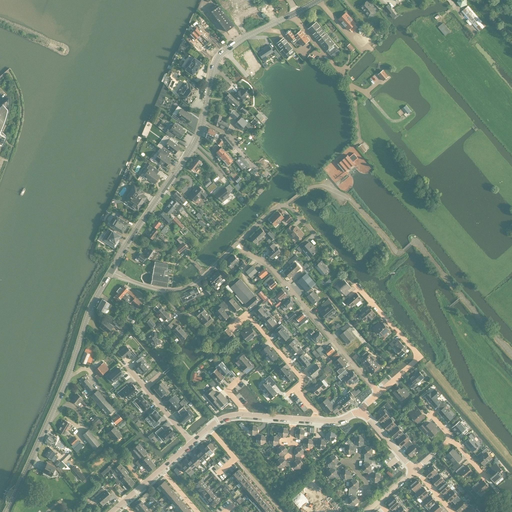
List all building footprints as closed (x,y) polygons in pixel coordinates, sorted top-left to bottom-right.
[(370,1),(368,2),(367,1),(361,7),(366,13),(366,14),(367,15),(368,15),(368,16),(375,10),(372,6),(373,5),(370,1)] [(394,12),(387,5),(384,8),(391,15),(394,12)] [(226,32),(234,26),(219,6),(211,12),(226,32)] [(468,6),(462,11),(461,11),(479,32),(486,26),(468,6)] [(356,23),(346,13),(339,20),(348,30),(349,29),(352,32),(357,28),(354,25),(356,23)] [(316,22),(308,29),(326,50),(330,54),(338,48),(334,44),(316,23),(316,22)] [(450,32),(443,23),(438,27),(445,36),(450,32)] [(378,32),(373,26),(368,29),(374,36),(378,32)] [(195,40),(202,34),(196,28),(189,34),(195,40)] [(286,34),(291,41),(295,37),(290,31),(286,34)] [(309,40),(301,31),(295,36),(303,45),(309,40)] [(293,50),(284,38),(277,44),(283,51),(281,52),(288,60),(291,57),(288,54),(293,50)] [(182,42),(178,51),(183,53),(188,44),(182,42)] [(495,49),(495,50),(496,51),(496,52),(497,53),(498,54),(499,55),(500,55),(501,55),(502,55),(503,54),(504,54),(505,53),(506,52),(506,51),(506,50),(507,49),(507,48),(506,48),(506,47),(506,46),(505,45),(504,44),(503,44),(502,43),(501,43),(500,43),(499,44),(498,44),(497,44),(497,45),(496,46),(496,47),(495,48),(495,49)] [(266,56),(273,52),(269,45),(264,48),(265,49),(261,52),(263,53),(260,55),(264,61),(267,59),(266,56)] [(198,67),(201,63),(194,58),(191,62),(189,60),(185,64),(188,66),(185,70),(192,75),(195,71),(196,71),(199,67),(198,67)] [(173,65),(171,71),(177,73),(179,68),(173,65)] [(379,74),(381,76),(381,78),(383,81),(388,76),(383,70),(379,74)] [(249,75),(246,78),(251,84),(254,81),(254,82),(258,79),(254,75),(251,78),(249,75)] [(183,81),(175,92),(178,94),(181,96),(180,97),(188,102),(197,90),(195,89),(197,86),(192,82),(190,85),(189,85),(189,86),(186,84),(183,81)] [(245,97),(248,94),(244,89),(240,92),(239,91),(234,95),(240,102),(246,98),(245,97)] [(234,98),(228,93),(224,91),(223,93),(227,95),(225,98),(230,103),(234,98)] [(7,114),(8,112),(8,110),(9,107),(9,105),(9,102),(10,100),(10,98),(10,96),(7,98),(5,100),(0,103),(0,151),(1,146),(2,144),(4,142),(5,140),(6,138),(7,136),(5,134),(3,132),(1,131),(2,128),(3,126),(4,124),(5,121),(6,119),(6,117),(7,114)] [(235,108),(240,103),(234,98),(230,103),(235,108)] [(187,124),(192,116),(181,109),(176,116),(173,114),(171,117),(181,124),(183,121),(187,124)] [(235,119),(238,115),(233,110),(229,114),(235,119)] [(221,119),(221,116),(216,114),(213,124),(217,126),(218,121),(220,122),(221,119)] [(238,126),(243,120),(240,116),(234,122),(238,126)] [(254,125),(258,120),(255,117),(250,122),(254,125)] [(222,120),(221,119),(220,122),(218,121),(217,126),(218,126),(227,130),(229,124),(222,121),(222,120)] [(241,129),(247,123),(243,120),(238,126),(241,129)] [(180,138),(185,131),(174,123),(174,124),(173,124),(172,124),(171,124),(170,124),(170,125),(169,126),(169,127),(169,128),(169,129),(170,130),(167,134),(174,138),(176,135),(180,138)] [(215,133),(216,131),(208,128),(207,133),(214,136),(217,137),(218,134),(215,133)] [(217,137),(214,136),(207,133),(205,138),(212,141),(213,139),(217,140),(217,137)] [(231,150),(235,146),(225,135),(221,139),(231,150)] [(178,142),(171,137),(162,149),(169,154),(171,151),(175,154),(180,147),(176,144),(178,142)] [(217,158),(225,151),(221,147),(216,153),(217,154),(215,156),(217,158)] [(168,154),(162,150),(160,148),(158,151),(160,153),(155,160),(165,167),(171,160),(166,157),(168,154)] [(223,161),(229,156),(225,151),(217,158),(219,161),(221,159),(223,161)] [(353,162),(358,158),(354,153),(349,157),(348,155),(337,163),(345,173),(355,164),(353,162)] [(227,165),(233,160),(229,156),(223,161),(224,162),(222,164),(224,166),(226,164),(227,165)] [(246,168),(250,166),(241,156),(238,159),(246,168)] [(198,166),(201,162),(196,158),(193,162),(198,166)] [(241,170),(243,169),(236,160),(234,162),(241,170)] [(194,172),(198,166),(193,162),(189,168),(194,172)] [(149,169),(144,176),(154,184),(160,177),(155,174),(158,170),(156,169),(149,164),(149,165),(147,168),(149,169)] [(210,184),(207,180),(206,179),(202,183),(206,188),(206,187),(206,188),(209,186),(208,185),(210,184)] [(217,187),(213,183),(206,189),(209,192),(212,190),(212,191),(217,187)] [(137,187),(134,185),(131,189),(132,190),(128,196),(125,200),(134,206),(133,207),(137,209),(137,208),(143,201),(141,200),(144,196),(141,194),(142,192),(136,188),(137,187)] [(229,196),(228,195),(229,193),(229,192),(231,191),(227,186),(225,188),(224,187),(215,195),(220,201),(221,200),(222,202),(229,196)] [(204,193),(204,192),(198,187),(193,192),(188,196),(195,203),(200,197),(203,199),(206,195),(204,193)] [(182,204),(186,200),(177,191),(173,195),(182,204)] [(179,204),(173,199),(170,203),(175,208),(178,211),(182,206),(179,204)] [(173,210),(175,208),(170,203),(164,209),(170,214),(171,212),(174,214),(175,212),(173,210)] [(172,222),(170,220),(163,212),(158,216),(165,224),(166,224),(167,226),(172,222)] [(275,226),(284,218),(278,212),(270,220),(271,221),(270,222),(273,225),(274,224),(275,226)] [(291,218),(293,216),(290,213),(288,215),(284,220),(288,223),(292,219),(291,218)] [(125,222),(127,219),(120,215),(118,218),(116,216),(115,219),(113,218),(110,222),(112,223),(110,226),(113,227),(112,228),(117,231),(116,231),(117,230),(122,233),(127,223),(125,222)] [(184,227),(175,218),(174,217),(171,220),(180,230),(184,227)] [(161,228),(163,225),(156,220),(152,225),(156,229),(158,226),(161,228)] [(160,232),(164,235),(169,230),(165,226),(160,232)] [(296,227),(293,229),(291,226),(286,230),(289,233),(290,232),(297,240),(303,235),(303,233),(302,232),(300,232),(296,227)] [(115,243),(120,236),(109,229),(102,240),(114,248),(117,244),(115,243)] [(155,235),(157,232),(154,229),(148,236),(152,239),(152,238),(154,240),(156,238),(157,237),(156,236),(157,236),(155,235)] [(263,236),(266,233),(261,229),(251,239),(256,243),(259,240),(261,242),(264,238),(263,236)] [(270,231),(266,235),(271,240),(271,241),(272,240),(275,237),(270,232),(270,231)] [(180,253),(187,247),(183,242),(182,243),(176,249),(178,251),(180,253)] [(310,257),(317,251),(309,242),(304,246),(302,244),(297,248),(300,252),(303,249),(310,257)] [(277,247),(276,247),(273,244),(268,248),(271,252),(268,254),(273,259),(281,252),(277,247)] [(157,253),(155,252),(150,249),(145,256),(150,259),(152,261),(157,253)] [(143,263),(147,258),(139,252),(135,257),(143,263)] [(239,261),(239,260),(234,255),(226,263),(231,268),(236,264),(237,265),(241,270),(247,264),(242,260),(240,262),(239,261)] [(324,276),(330,271),(322,261),(316,266),(324,276)] [(166,268),(167,264),(155,262),(151,284),(166,287),(169,273),(170,273),(171,269),(166,268)] [(289,278),(300,268),(295,263),(284,273),(289,278)] [(253,275),(257,271),(253,266),(246,272),(251,277),(253,275)] [(258,281),(268,273),(263,268),(257,274),(259,276),(256,278),(258,281)] [(224,279),(227,276),(222,271),(219,274),(217,271),(209,279),(214,284),(212,286),(216,290),(219,287),(217,285),(223,278),(224,279)] [(311,288),(316,284),(307,273),(298,281),(307,291),(311,288)] [(273,279),(270,276),(265,281),(269,285),(266,287),(269,291),(277,284),(273,279)] [(343,278),(341,281),(339,278),(334,282),(332,284),(334,287),(336,285),(337,284),(342,289),(341,290),(346,295),(350,292),(348,290),(351,287),(343,278)] [(245,303),(254,295),(240,279),(231,287),(237,294),(235,296),(242,304),(244,302),(245,303)] [(135,298),(136,296),(123,286),(116,295),(121,299),(122,297),(129,304),(130,302),(137,308),(142,303),(135,298)] [(197,297),(201,296),(197,287),(183,294),(183,293),(179,295),(182,300),(185,299),(186,301),(196,296),(197,297)] [(313,304),(320,299),(311,288),(307,291),(309,294),(307,297),(313,304)] [(280,300),(286,295),(282,290),(279,293),(278,292),(276,294),(276,295),(274,297),(277,300),(279,299),(280,300)] [(360,301),(361,299),(356,293),(350,299),(348,297),(343,301),(346,305),(348,302),(352,307),(356,304),(357,306),(359,306),(361,304),(361,302),(360,301)] [(250,308),(259,300),(256,297),(247,305),(250,308)] [(234,312),(240,307),(233,298),(227,303),(225,300),(222,303),(226,308),(229,306),(234,312)] [(104,312),(109,303),(102,299),(97,308),(104,312)] [(290,306),(294,303),(290,299),(284,304),(284,303),(281,305),(285,309),(287,307),(288,308),(290,311),(292,309),(290,306)] [(331,304),(332,303),(329,299),(323,303),(326,308),(321,312),(326,319),(330,316),(331,317),(334,314),(333,313),(337,311),(331,304)] [(224,310),(226,308),(222,303),(219,305),(221,307),(216,312),(224,321),(229,317),(224,310)] [(161,307),(161,308),(158,304),(155,306),(159,310),(156,312),(160,316),(165,312),(161,307)] [(255,313),(254,313),(257,317),(258,316),(260,318),(262,316),(265,319),(270,314),(267,311),(266,312),(262,306),(255,312),(255,313)] [(206,326),(214,320),(203,307),(195,313),(206,326)] [(376,315),(374,313),(369,307),(362,313),(360,311),(354,317),(356,319),(360,315),(365,321),(367,320),(369,321),(376,315)] [(169,316),(165,312),(160,316),(161,317),(159,319),(161,320),(162,321),(163,320),(164,321),(167,318),(169,321),(171,319),(169,316)] [(307,320),(307,319),(302,313),(294,320),(293,318),(291,319),(291,320),(289,321),(289,322),(291,324),(294,321),(295,323),(298,320),(301,324),(305,322),(306,323),(308,321),(307,320)] [(272,318),(273,317),(272,317),(271,314),(270,314),(265,319),(266,321),(264,323),(269,329),(276,323),(272,318)] [(151,328),(155,325),(150,319),(146,322),(151,328)] [(114,321),(111,324),(105,320),(100,327),(107,333),(113,327),(112,326),(113,325),(118,330),(121,327),(114,321)] [(347,330),(351,326),(348,323),(341,329),(344,332),(340,335),(347,344),(354,339),(347,330)] [(383,323),(381,325),(379,323),(373,328),(378,334),(380,332),(385,337),(391,332),(383,323)] [(182,341),(187,336),(178,325),(172,330),(182,341)] [(287,331),(282,325),(275,330),(277,333),(276,334),(283,343),(290,337),(286,332),(287,331)] [(251,328),(249,330),(247,327),(241,333),(245,337),(247,336),(250,339),(256,334),(251,328)] [(228,338),(232,334),(227,328),(223,332),(228,338)] [(156,338),(158,336),(154,332),(152,334),(152,333),(146,338),(152,344),(152,345),(153,346),(154,347),(160,342),(156,338)] [(322,336),(319,332),(311,338),(316,344),(318,343),(317,341),(322,336)] [(295,345),(298,342),(295,339),(287,346),(294,354),(296,352),(298,354),(303,350),(300,347),(298,348),(295,345)] [(398,340),(396,342),(394,340),(390,344),(392,346),(393,346),(398,352),(397,352),(402,357),(406,353),(404,351),(407,349),(398,340)] [(125,343),(117,350),(124,358),(126,356),(127,358),(128,357),(131,359),(136,355),(125,343)] [(320,353),(324,349),(326,347),(322,343),(319,345),(320,346),(316,350),(319,354),(320,353)] [(269,349),(270,348),(268,345),(261,352),(265,357),(267,356),(272,362),(278,357),(273,350),(271,352),(269,349)] [(91,351),(93,348),(88,346),(87,349),(86,349),(80,361),(85,363),(86,361),(90,362),(93,356),(92,355),(94,352),(91,351)] [(329,355),(335,350),(331,346),(326,351),(324,349),(320,353),(321,356),(324,353),(326,356),(328,355),(329,355)] [(304,355),(305,354),(303,350),(298,354),(300,357),(297,359),(304,367),(310,362),(304,355)] [(370,354),(369,354),(367,352),(362,356),(364,359),(362,361),(365,365),(364,366),(366,368),(376,359),(374,357),(373,357),(370,354)] [(246,373),(254,367),(244,354),(237,360),(237,361),(235,362),(239,367),(241,366),(246,373)] [(343,367),(346,364),(340,357),(335,361),(341,368),(337,371),(340,374),(345,370),(343,367)] [(377,362),(378,362),(376,359),(366,368),(368,370),(369,370),(372,374),(375,371),(377,374),(382,369),(380,367),(381,366),(377,362)] [(143,360),(135,366),(142,376),(149,370),(148,368),(149,367),(143,360)] [(230,370),(222,362),(216,367),(217,369),(217,368),(224,376),(226,374),(228,377),(230,374),(233,377),(235,375),(230,370)] [(106,372),(109,370),(103,363),(100,365),(94,371),(97,374),(94,377),(97,380),(100,377),(99,376),(105,371),(106,372)] [(118,364),(103,377),(109,384),(111,382),(114,385),(127,374),(118,364)] [(314,378),(322,371),(317,364),(308,371),(314,378)] [(289,369),(287,371),(283,367),(277,371),(282,377),(281,378),(284,380),(286,378),(289,381),(295,376),(289,369)] [(224,376),(217,368),(217,369),(211,374),(215,378),(214,379),(219,385),(221,382),(221,381),(225,377),(224,376)] [(345,370),(337,376),(341,381),(344,378),(349,385),(353,381),(355,384),(359,380),(357,378),(358,377),(352,371),(347,375),(344,371),(345,370)] [(424,379),(425,378),(419,370),(409,378),(412,381),(409,383),(413,388),(418,385),(417,383),(423,378),(424,379)] [(193,373),(192,380),(198,381),(201,381),(202,378),(198,377),(196,377),(196,373),(193,373)] [(327,376),(324,373),(319,378),(321,380),(312,388),(317,395),(327,387),(322,381),(327,376)] [(272,387),(276,383),(270,376),(265,379),(267,381),(260,387),(271,399),(277,393),(272,387)] [(90,392),(94,388),(85,379),(82,382),(90,392)] [(161,379),(151,388),(163,402),(173,393),(173,392),(171,390),(161,379)] [(126,384),(117,393),(122,398),(125,396),(128,400),(138,391),(132,384),(129,387),(126,384)] [(403,387),(401,389),(399,387),(393,392),(399,399),(402,396),(404,398),(409,394),(403,387)] [(228,401),(221,392),(218,395),(211,388),(204,394),(218,410),(228,401)] [(437,398),(440,395),(435,389),(425,397),(435,408),(437,406),(439,408),(444,404),(441,401),(441,402),(437,398)] [(107,415),(114,409),(97,390),(91,396),(107,415)] [(352,398),(354,396),(349,390),(347,392),(347,393),(343,397),(350,404),(354,400),(352,398)] [(81,400),(82,398),(77,394),(72,400),(77,405),(80,402),(81,403),(82,404),(85,407),(87,404),(84,402),(83,402),(82,401),(81,400)] [(137,398),(132,402),(138,409),(140,408),(143,412),(150,406),(142,396),(138,400),(137,398)] [(171,397),(165,402),(173,411),(179,406),(171,397)] [(345,408),(350,404),(343,397),(339,400),(338,399),(337,401),(336,402),(337,403),(334,404),(339,410),(342,408),(341,407),(343,405),(345,408)] [(334,404),(333,406),(327,398),(320,404),(328,413),(332,410),(335,413),(339,410),(334,404)] [(445,407),(447,405),(445,403),(444,404),(439,408),(441,410),(439,412),(447,422),(453,417),(445,407)] [(183,406),(177,411),(180,414),(179,415),(180,416),(179,418),(184,423),(192,417),(187,411),(183,406)] [(417,423),(425,417),(415,406),(408,412),(417,423)] [(387,414),(388,412),(385,409),(376,416),(380,420),(383,421),(385,423),(391,418),(390,418),(387,414)] [(155,410),(145,419),(150,425),(151,425),(154,428),(160,422),(158,420),(161,417),(155,410)] [(116,424),(122,419),(119,415),(112,420),(116,424)] [(97,428),(102,423),(97,417),(92,422),(97,428)] [(394,422),(395,421),(392,417),(390,418),(391,418),(385,423),(383,424),(387,428),(390,429),(392,431),(398,426),(397,426),(394,422)] [(460,423),(463,420),(460,417),(454,422),(456,424),(452,428),(455,432),(456,432),(459,435),(462,432),(463,433),(463,432),(464,434),(465,434),(468,431),(460,423)] [(64,435),(71,424),(64,420),(58,431),(64,435)] [(431,437),(438,431),(430,423),(426,426),(424,423),(419,427),(425,433),(427,432),(431,437)] [(258,428),(255,426),(251,425),(249,428),(248,432),(251,434),(254,434),(254,436),(256,438),(257,438),(260,435),(260,434),(258,432),(257,432),(258,428)] [(400,430),(402,429),(399,425),(397,426),(398,426),(392,431),(390,432),(394,436),(397,437),(399,439),(404,434),(400,430)] [(115,441),(121,436),(114,427),(108,433),(115,441)] [(157,431),(155,432),(158,437),(156,438),(161,443),(166,439),(167,439),(169,437),(169,438),(172,435),(174,433),(171,430),(172,429),(170,428),(169,428),(165,431),(161,427),(158,430),(157,431)] [(288,431),(286,428),(282,428),(279,430),(279,434),(278,434),(276,435),(276,436),(279,439),(281,438),(281,437),(285,437),(288,434),(288,431)] [(93,449),(100,443),(89,429),(82,435),(93,449)] [(305,432),(302,429),(299,429),(296,431),(295,435),(298,438),(302,438),(304,436),(305,432)] [(336,434),(333,431),(329,431),(327,434),(326,437),(325,437),(323,439),(323,440),(326,443),(327,443),(329,441),(329,440),(333,440),(335,438),(336,434)] [(407,438),(409,437),(406,433),(404,434),(399,439),(397,440),(401,444),(404,445),(406,447),(411,442),(407,438)] [(474,438),(475,436),(472,433),(466,438),(469,440),(465,443),(473,452),(480,445),(474,438)] [(47,438),(45,442),(50,445),(51,446),(53,441),(55,442),(57,439),(55,437),(54,438),(49,435),(49,436),(47,438)] [(266,438),(263,435),(260,435),(257,438),(257,441),(259,444),(263,444),(265,442),(266,443),(268,443),(269,442),(270,438),(269,437),(266,437),(266,438)] [(279,439),(276,436),(272,436),(270,438),(269,442),(272,445),(275,445),(275,446),(276,447),(280,444),(279,443),(279,439)] [(364,439),(361,437),(358,436),(355,439),(355,442),(357,445),(360,446),(360,447),(362,449),(363,449),(367,446),(367,443),(365,441),(364,441),(364,439)] [(82,441),(80,443),(75,437),(70,442),(73,445),(71,446),(73,449),(77,453),(81,450),(80,449),(85,445),(82,441)] [(313,441),(311,439),(307,439),(304,441),(304,445),(303,444),(301,446),(301,447),(303,450),(304,450),(306,449),(307,447),(310,448),(313,445),(313,441)] [(326,443),(323,440),(320,439),(317,442),(317,441),(314,441),(313,441),(313,445),(313,446),(316,446),(317,446),(319,448),(323,449),(326,446),(326,443)] [(355,442),(351,442),(349,439),(346,442),(348,444),(348,445),(345,447),(345,451),(347,454),(351,454),(354,452),(354,448),(355,448),(357,446),(357,445),(355,442)] [(417,445),(415,447),(411,442),(406,447),(407,449),(407,452),(411,457),(420,449),(417,445)] [(212,451),(215,448),(210,443),(207,445),(205,447),(202,444),(200,446),(209,456),(213,452),(212,451)] [(145,454),(146,453),(139,444),(131,450),(135,453),(139,459),(135,463),(137,465),(142,460),(140,458),(145,454)] [(281,446),(281,444),(280,444),(276,447),(277,448),(278,448),(277,452),(280,455),(284,455),(287,452),(287,449),(284,446),(281,446)] [(205,459),(209,456),(200,446),(198,447),(201,450),(199,452),(205,459)] [(370,447),(367,446),(363,449),(363,452),(366,455),(365,456),(364,459),(372,459),(372,455),(371,454),(372,453),(373,449),(370,447)] [(303,450),(301,447),(297,447),(294,449),(294,453),(297,456),(300,456),(303,454),(303,450)] [(54,455),(56,452),(50,448),(45,455),(50,459),(49,460),(52,462),(56,456),(54,455)] [(487,453),(489,451),(486,448),(482,452),(484,454),(478,459),(484,465),(492,458),(487,453)] [(458,462),(461,459),(453,449),(446,455),(454,465),(452,467),(455,470),(461,465),(458,462)] [(199,452),(197,454),(194,451),(192,453),(201,463),(205,459),(199,452)] [(58,461),(55,464),(57,466),(57,465),(61,469),(62,469),(63,469),(70,469),(64,463),(71,456),(69,454),(69,453),(60,462),(58,461)] [(197,466),(201,463),(192,453),(190,454),(193,457),(191,459),(197,466)] [(148,472),(155,466),(145,454),(140,458),(142,460),(137,465),(139,468),(143,465),(145,468),(148,472)] [(338,458),(335,455),(331,455),(329,458),(328,461),(329,463),(328,464),(328,466),(330,469),(334,469),(335,468),(335,465),(335,464),(337,462),(338,458)] [(497,465),(500,462),(496,457),(495,458),(494,463),(495,463),(490,467),(493,470),(490,472),(493,475),(490,478),(495,483),(503,477),(499,472),(502,470),(497,465)] [(191,459),(189,461),(186,458),(184,460),(193,470),(197,466),(191,459)] [(286,461),(283,459),(279,458),(277,461),(276,464),(279,467),(283,467),(285,465),(286,466),(289,466),(290,461),(287,461),(286,461)] [(372,463),(372,459),(364,459),(364,462),(365,463),(362,465),(362,469),(365,472),(368,472),(371,469),(371,466),(370,465),(372,463)] [(189,474),(193,470),(184,460),(182,461),(185,464),(183,466),(189,474)] [(302,462),(300,460),(296,460),(294,462),(293,461),(290,461),(289,466),(293,466),(295,468),(296,468),(296,470),(299,470),(299,469),(302,466),(302,462)] [(54,468),(55,466),(47,463),(43,472),(51,475),(52,473),(56,475),(58,473),(54,468)] [(114,465),(109,469),(110,469),(113,473),(118,478),(119,477),(121,479),(126,475),(128,473),(125,469),(124,469),(120,464),(116,467),(114,465)] [(435,470),(436,468),(433,465),(425,472),(428,476),(432,477),(433,479),(439,474),(435,470)] [(467,477),(473,472),(467,465),(464,468),(462,466),(456,471),(458,474),(460,472),(464,477),(465,475),(467,477)] [(89,475),(86,478),(75,466),(72,468),(85,482),(91,477),(89,475)] [(235,479),(242,473),(239,469),(232,475),(235,479)] [(336,471),(334,469),(330,469),(328,471),(327,475),(330,477),(334,478),(335,477),(336,478),(338,478),(341,476),(341,472),(340,471),(337,470),(336,471)] [(350,472),(347,470),(344,469),(341,472),(341,476),(343,478),(344,478),(343,481),(344,482),(346,482),(350,482),(353,479),(353,478),(351,476),(350,476),(350,472)] [(376,471),(375,470),(371,469),(368,472),(368,473),(370,475),(371,475),(371,479),(373,482),(377,482),(380,480),(380,476),(378,473),(376,473),(376,471)] [(238,483),(245,477),(242,473),(235,479),(238,483)] [(433,479),(432,480),(435,484),(439,485),(440,487),(446,482),(442,478),(443,476),(440,473),(439,474),(433,479)] [(118,478),(114,481),(118,485),(121,482),(127,489),(134,483),(131,480),(126,475),(121,479),(119,477),(118,478)] [(241,486),(248,480),(245,477),(238,483),(241,486)] [(201,479),(199,480),(198,479),(195,481),(196,483),(194,485),(197,489),(204,482),(201,479)] [(359,482),(356,480),(353,479),(350,482),(346,482),(346,485),(349,485),(350,487),(349,488),(349,492),(356,492),(356,489),(356,488),(358,486),(359,482)] [(420,487),(420,483),(417,479),(408,487),(411,490),(413,489),(416,493),(417,494),(422,489),(420,487)] [(244,490),(252,484),(248,480),(241,486),(244,490)] [(161,490),(168,485),(164,481),(162,483),(158,486),(161,490)] [(449,483),(447,481),(446,482),(440,487),(439,488),(442,493),(445,492),(447,495),(453,490),(452,490),(454,489),(455,488),(450,483),(449,483)] [(481,493),(489,486),(484,481),(480,484),(478,482),(472,487),(476,493),(479,491),(481,493)] [(201,492),(208,486),(204,482),(197,489),(201,492)] [(248,494),(255,487),(252,484),(244,490),(248,493),(248,494)] [(165,494),(171,489),(168,485),(161,490),(165,494)] [(204,496),(211,490),(208,486),(201,492),(204,496)] [(249,499),(258,491),(255,487),(248,494),(248,493),(246,495),(249,499)] [(427,494),(427,491),(424,487),(422,489),(417,494),(416,493),(415,495),(418,498),(419,497),(423,501),(424,502),(429,497),(427,494)] [(93,497),(91,499),(93,501),(95,499),(97,498),(102,505),(106,502),(111,497),(106,490),(105,491),(103,488),(98,492),(99,492),(93,497)] [(169,499),(175,493),(171,489),(165,494),(169,499)] [(456,494),(457,492),(454,489),(452,490),(453,490),(447,495),(445,496),(449,500),(452,501),(454,503),(460,498),(456,494)] [(207,500),(214,493),(211,490),(204,496),(207,500)] [(253,502),(261,495),(258,491),(249,499),(252,502),(253,502)] [(356,495),(356,492),(349,492),(349,496),(350,497),(348,498),(348,502),(351,505),(354,505),(357,503),(357,499),(355,496),(356,495)] [(172,503),(178,497),(175,493),(169,499),(172,503)] [(210,503),(217,497),(214,493),(207,500),(210,503)] [(256,505),(264,498),(261,495),(253,502),(256,505)] [(434,502),(434,499),(430,495),(429,497),(424,502),(423,501),(422,503),(425,506),(426,505),(430,509),(430,510),(436,505),(436,504),(434,502)] [(176,507),(182,501),(178,497),(172,503),(176,507)] [(213,507),(220,501),(217,497),(210,503),(213,507)] [(398,502),(399,500),(396,497),(388,504),(391,508),(394,509),(396,511),(402,506),(398,502)] [(145,505),(141,501),(139,498),(138,500),(138,499),(134,502),(136,505),(134,507),(138,511),(145,505)] [(259,509),(268,502),(264,498),(256,505),(259,509)] [(465,501),(463,503),(460,498),(454,503),(456,505),(456,508),(459,511),(460,511),(465,508),(464,508),(468,505),(465,501)] [(179,511),(185,506),(182,501),(176,507),(179,511)] [(261,511),(263,511),(271,506),(268,502),(259,509),(261,511)] [(442,511),(441,510),(441,507),(437,503),(436,504),(436,505),(430,510),(430,509),(429,511),(442,511)] [(477,508),(475,510),(469,503),(468,505),(464,508),(465,508),(468,511),(479,511),(480,511),(477,508)]
